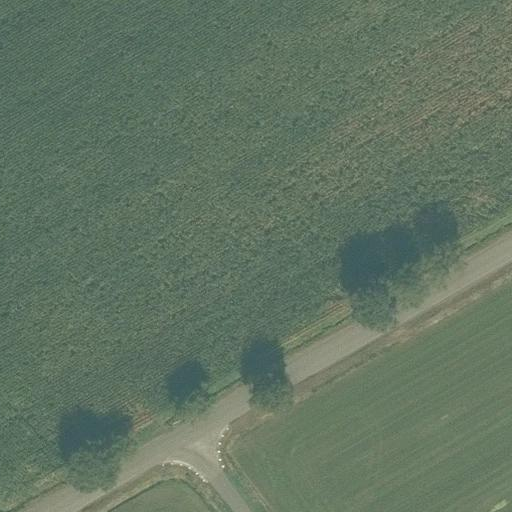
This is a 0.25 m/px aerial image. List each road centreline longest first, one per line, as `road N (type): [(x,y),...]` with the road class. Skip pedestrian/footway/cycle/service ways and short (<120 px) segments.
road 1 (tertiary): [(178,428),(511,238)]
road 2 (tertiary): [(36,511),(178,428)]
